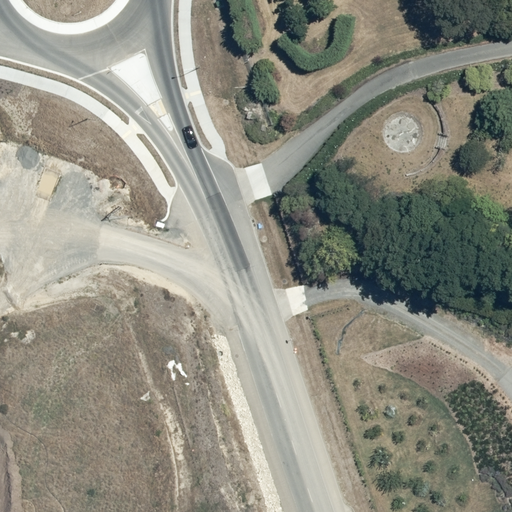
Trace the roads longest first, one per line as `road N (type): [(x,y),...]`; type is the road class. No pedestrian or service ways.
road 1 (tertiary): [(314,511),(211,207),(183,154)]
road 2 (tertiary): [(183,154),(98,73),(59,49)]
road 3 (tertiary): [(154,0),(183,154)]
